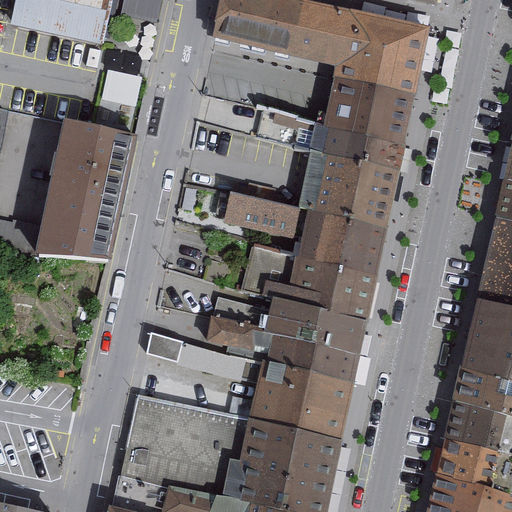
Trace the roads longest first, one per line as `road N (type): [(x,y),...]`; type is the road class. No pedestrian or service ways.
road 1 (residential): [(82,511),(197,0)]
road 2 (residential): [(485,0),(372,511)]
road 3 (unknown): [(163,152),(285,182)]
